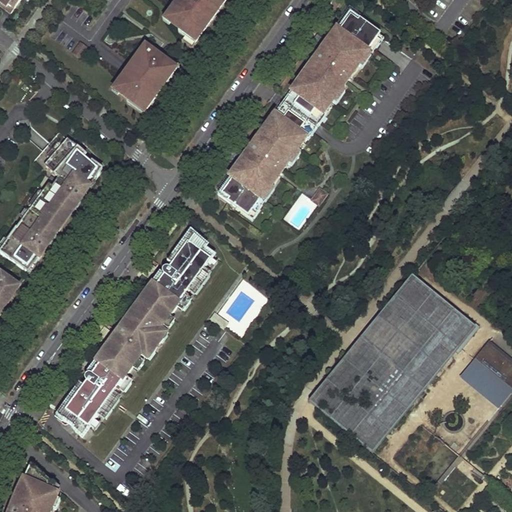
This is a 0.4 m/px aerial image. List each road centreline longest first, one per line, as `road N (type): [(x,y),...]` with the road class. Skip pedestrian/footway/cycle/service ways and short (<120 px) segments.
road 1 (tertiary): [(0,437),(174,187)]
road 2 (residential): [(174,187),(0,34)]
road 3 (tertiary): [(174,187),(310,0)]
